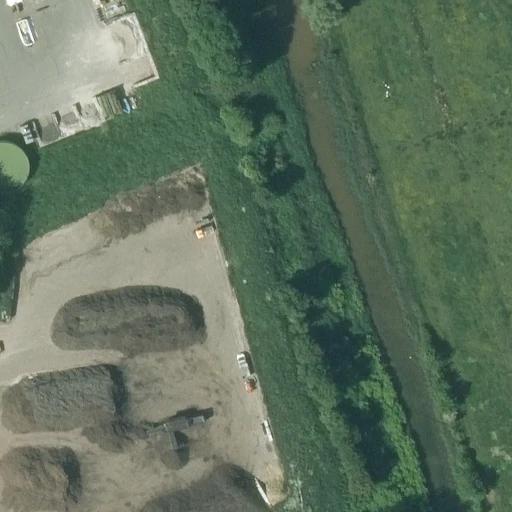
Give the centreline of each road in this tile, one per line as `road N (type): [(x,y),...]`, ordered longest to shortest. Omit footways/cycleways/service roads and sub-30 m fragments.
road 1 (unknown): [(0,339),(104,298),(160,303),(197,323),(232,371),(235,394),(225,430),(205,449),(125,494),(95,499),(0,488)]
road 2 (unknown): [(5,88),(85,32),(91,0)]
